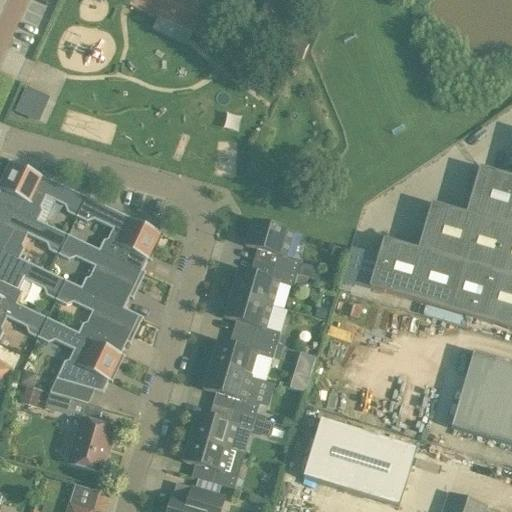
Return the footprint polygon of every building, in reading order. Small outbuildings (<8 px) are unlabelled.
[(210,38),(220,16),(201,7),(203,4),(195,0),(133,0),(131,7),(190,33),(191,30),(210,38)] [(302,62),(308,47),(289,38),(282,53),(302,62)] [(36,122),(46,98),(26,89),(15,113),(36,122)] [(0,206),(35,223),(40,214),(38,209),(34,207),(39,197),(62,208),(64,214),(76,220),(86,199),(7,163),(6,165),(9,166),(0,185),(0,206)] [(511,179),(479,169),(466,216),(465,217),(501,227),(511,191),(511,179)] [(511,191),(501,227),(511,230),(511,191)] [(141,273),(141,272),(146,261),(150,263),(151,262),(147,260),(158,236),(162,238),(163,236),(86,199),(76,220),(86,224),(94,221),(113,230),(107,241),(104,242),(99,253),(141,273)] [(465,217),(466,216),(431,205),(418,251),(417,252),(488,273),(501,227),(465,217)] [(0,252),(17,261),(22,252),(20,247),(16,245),(21,235),(44,246),(46,251),(58,257),(67,238),(35,223),(0,206),(0,252)] [(300,264),(299,263),(306,241),(292,237),(292,236),(251,224),(244,248),(256,252),(252,264),(272,270),(296,277),(300,264)] [(511,280),(511,230),(501,227),(488,273),(511,280)] [(141,273),(99,253),(67,238),(58,257),(67,262),(75,259),(95,268),(90,278),(85,280),(80,290),(123,311),(123,310),(128,299),(132,301),(132,300),(129,298),(140,274),(144,276),(145,274),(141,272),(141,273)] [(417,252),(418,251),(383,241),(369,289),(474,320),(488,273),(417,252)] [(0,299),(15,306),(19,297),(17,293),(13,291),(18,280),(41,291),(43,296),(55,302),(65,283),(17,261),(0,252),(0,299)] [(292,290),(296,277),(272,270),(269,282),(237,272),(230,296),(271,308),(277,286),(292,290)] [(511,280),(488,273),(474,320),(511,331),(511,280)] [(123,311),(80,290),(65,283),(55,302),(65,307),(73,305),(92,313),(87,324),(82,325),(78,335),(120,355),(125,345),(129,346),(129,345),(126,343),(137,319),(141,321),(142,319),(123,310),(123,311)] [(264,331),(271,308),(230,296),(223,320),(255,329),(251,341),(275,348),(279,335),(264,331)] [(0,336),(1,335),(0,332),(0,318),(23,329),(25,333),(38,339),(46,321),(15,306),(0,299),(0,336)] [(120,355),(78,335),(47,321),(46,321),(38,339),(47,344),(55,342),(73,351),(69,362),(64,364),(50,395),(84,405),(88,391),(101,395),(102,393),(107,383),(110,384),(111,383),(108,381),(119,357),(123,359),(123,357),(120,355)] [(271,362),(275,348),(251,341),(247,353),(216,344),(209,368),(250,380),(256,358),(271,362)] [(291,387),(307,392),(319,358),(303,353),(291,387)] [(511,364),(473,353),(451,429),(511,447),(511,364)] [(202,392),(216,396),(212,408),(254,420),(258,407),(243,403),(250,380),(209,368),(202,392)] [(36,410),(41,393),(25,388),(20,405),(36,410)] [(84,405),(50,395),(49,395),(45,410),(80,421),(72,448),(70,447),(66,449),(64,457),(66,461),(68,462),(67,465),(98,474),(111,430),(81,421),(86,406),(84,405)] [(250,434),(254,420),(212,408),(209,420),(195,416),(188,440),(229,452),(235,430),(250,434)] [(416,451),(320,422),(303,479),(398,509),(416,451)] [(229,452),(188,440),(181,464),(193,468),(190,480),(232,492),(237,479),(222,474),(229,452)] [(218,511),(222,500),(194,491),(191,502),(186,504),(170,499),(166,511),(218,511)] [(485,511),(486,508),(447,495),(441,511),(485,511)]
